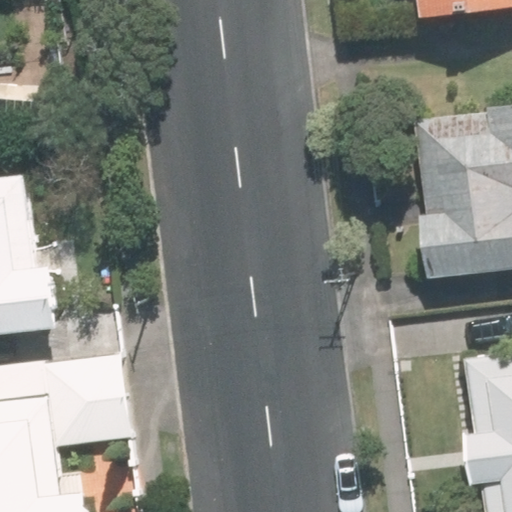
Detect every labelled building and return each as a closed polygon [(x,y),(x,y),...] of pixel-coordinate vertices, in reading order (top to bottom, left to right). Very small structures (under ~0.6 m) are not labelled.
[(511,0),(433,0),(435,13),(511,4),(511,0)] [(420,116),(437,274),(511,265),(511,100),(501,102),(501,107),(420,116)] [(0,331),(69,324),(62,262),(45,263),(35,170),(0,174),(0,331)] [(0,511),(99,511),(97,487),(70,490),(65,446),(142,437),(132,349),(0,363),(0,511)] [(492,478),(495,511),(511,511),(511,349),(474,354),(484,429),(479,430),(485,479),(492,478)]
